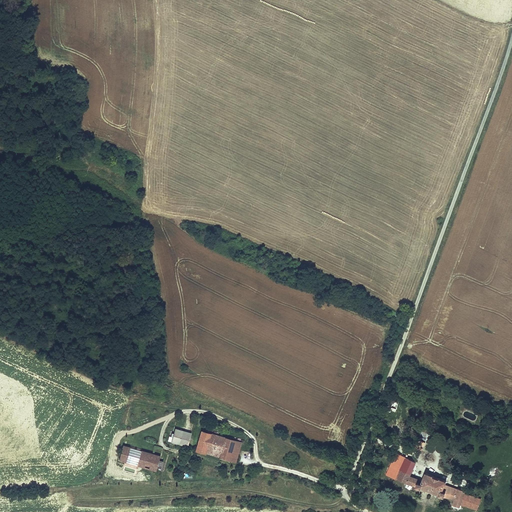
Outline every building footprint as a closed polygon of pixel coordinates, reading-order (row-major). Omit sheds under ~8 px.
[(391,407),(394,399),(390,397),(386,409),(390,411),(391,407)] [(188,446),(192,432),(176,428),(172,442),(188,446)] [(205,453),(205,452),(207,447),(222,451),(220,456),(220,458),(235,462),(241,442),(202,431),(196,451),(205,453)] [(159,459),(160,456),(123,446),(119,459),(156,470),(157,467),(159,467),(162,460),(159,459)] [(207,447),(205,452),(220,456),(222,451),(207,447)] [(403,464),(406,457),(400,455),(397,461),(403,464)] [(410,476),(416,461),(406,457),(403,464),(397,461),(390,477),(396,479),(406,483),(416,486),(421,488),(422,487),(440,493),(439,495),(444,496),(454,500),(452,505),(459,507),(460,505),(463,506),(464,504),(461,503),(463,498),(465,491),(458,488),(458,489),(445,485),(446,484),(445,483),(446,481),(426,473),(423,481),(410,476)]
